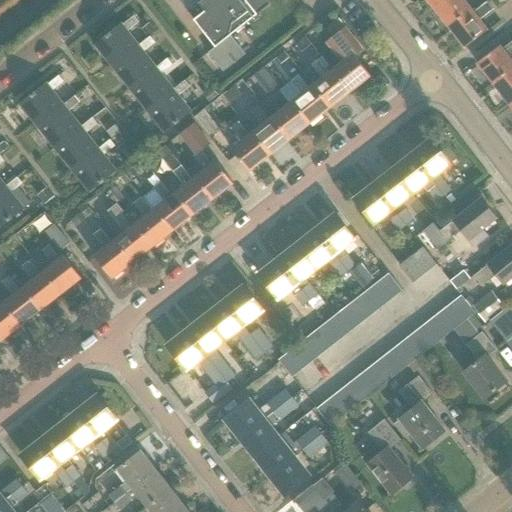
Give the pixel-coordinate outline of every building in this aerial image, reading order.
[(265,0),(219,0),(194,20),(215,48),(208,53),(223,72),(246,55),(230,35),(269,4),(265,0)] [(442,0),(434,7),(449,26),(471,9),(464,0),(442,0)] [(449,26),(465,47),(488,30),(480,19),(493,9),(487,1),(474,12),(471,9),(449,26)] [(94,45),(112,67),(139,45),(128,32),(139,23),(133,16),(123,25),(121,23),(94,45)] [(345,27),(326,43),(341,61),(332,69),(333,69),(350,92),(370,76),(355,57),(364,50),(345,27)] [(139,45),(112,67),(130,89),(157,67),(145,53),(156,44),(150,37),(139,46),(139,45)] [(500,46),(478,63),(494,83),(511,68),(511,60),(509,57),(511,54),(511,42),(510,44),(503,49),(500,46)] [(168,59),(157,68),(157,67),(130,89),(148,111),(174,89),(163,74),(173,65),(168,59)] [(330,108),(350,92),(333,69),(330,72),(319,59),(313,64),(323,77),(313,85),(330,108)] [(511,68),(494,83),(510,104),(511,101),(511,68)] [(291,80),(302,93),(292,100),(310,123),(330,108),(313,85),(309,87),(299,74),(291,80)] [(65,105),(54,91),(64,82),(59,76),(49,84),(47,83),(20,104),(38,127),(65,105)] [(148,111),(166,133),(192,111),(180,96),(191,87),(186,81),(175,89),(174,89),(148,111)] [(272,96),(282,109),(272,116),(290,139),(310,123),(292,100),(289,103),(279,90),(272,96)] [(83,127),(82,126),(70,111),(81,102),(76,96),(65,105),(38,127),(55,148),(83,127)] [(252,132),(270,155),(290,139),(272,116),(269,119),(259,106),(251,111),(262,124),(252,132)] [(204,110),(194,118),(210,136),(219,128),(204,110)] [(93,118),(82,126),(83,127),(55,148),(73,170),(100,148),(88,133),(99,124),(93,118)] [(250,170),(270,155),(252,132),(249,134),(239,121),(232,127),(242,140),(232,148),(250,170)] [(179,135),(195,156),(205,169),(196,176),(214,199),(234,183),(216,160),(212,163),(203,151),(211,144),(195,122),(179,135)] [(111,140),(100,148),(73,170),(90,193),(118,171),(105,155),(116,146),(111,140)] [(430,178),(436,184),(445,196),(452,190),(443,178),(438,172),(449,164),(431,141),(412,156),(430,179),(430,178)] [(412,156),(393,170),(412,193),(430,179),(412,156)] [(151,167),(159,177),(168,170),(161,160),(151,167)] [(176,172),(186,185),(176,192),(194,215),(214,199),(196,176),(193,179),(183,166),(176,172)] [(412,193),(393,170),(375,185),(393,208),(412,193)] [(0,190),(0,227),(24,208),(11,193),(23,184),(18,177),(6,187),(6,186),(0,190)] [(155,188),(165,201),(156,208),(174,230),(194,215),(176,192),(173,195),(162,182),(155,188)] [(428,190),(437,202),(445,196),(436,184),(428,190)] [(393,208),(375,185),(356,199),(374,223),(393,208)] [(107,193),(115,203),(124,196),(116,186),(107,193)] [(174,230),(156,208),(152,211),(142,198),(135,204),(144,217),(136,224),(153,246),(174,230)] [(476,247),(489,237),(484,230),(498,219),(482,199),(440,232),(433,224),(424,231),(438,249),(462,231),(470,241),(471,240),(476,247)] [(116,240),(133,262),(153,246),(136,224),(132,227),(122,214),(124,212),(117,203),(107,210),(125,232),(116,240)] [(407,207),(398,214),(408,225),(416,219),(407,207)] [(80,213),(72,219),(77,226),(86,220),(80,213)] [(408,225),(398,214),(390,220),(400,232),(408,225)] [(335,215),(316,230),(335,253),(340,259),(347,253),(342,247),(354,238),(335,215)] [(55,224),(45,232),(60,250),(69,242),(55,224)] [(95,256),(113,278),(133,262),(116,240),(113,242),(102,229),(95,235),(105,248),(95,256)] [(341,277),(349,271),(340,259),(335,253),(316,230),(297,244),(316,268),(327,259),(332,265),(341,277)] [(319,295),(305,277),(316,268),(297,244),(279,259),(312,301),(319,295)] [(62,294),(82,278),(64,255),(60,258),(50,245),(42,251),(53,264),(44,271),(62,294)] [(511,245),(474,276),(482,286),(497,275),(504,284),(511,277),(511,245)] [(400,265),(414,283),(437,264),(423,246),(400,265)] [(340,259),(349,271),(357,266),(347,253),(340,259)] [(464,272),(465,271),(465,270),(470,266),(462,256),(455,262),(463,271),(464,272)] [(279,259),(260,274),(278,298),(290,288),(295,294),(304,306),(312,301),(279,259)] [(24,286),(42,309),(62,294),(44,271),(40,274),(29,261),(22,267),(33,280),(24,286)] [(362,263),(351,271),(363,287),(374,278),(365,267),(362,263)] [(465,271),(464,272),(463,271),(451,281),(457,289),(471,278),(465,271)] [(389,273),(380,280),(394,297),(403,290),(389,273)] [(21,326),(42,309),(24,286),(20,290),(9,276),(2,282),(13,295),(3,303),(21,326)] [(372,286),(386,304),(394,297),(380,280),(372,286)] [(225,301),(244,324),(263,310),(244,286),(225,301)] [(364,293),(377,311),(386,304),(372,286),(364,293)] [(473,304),(486,322),(505,308),(492,290),(473,304)] [(355,300),(369,317),(377,311),(364,293),(355,300)] [(466,320),(468,318),(475,313),(462,295),(453,302),(466,320)] [(347,306),(361,324),(369,317),(355,300),(347,306)] [(257,359),(266,353),(251,334),(243,325),(244,324),(225,301),(206,316),(225,339),(235,331),(257,359)] [(466,320),(453,302),(444,309),(458,326),(466,320)] [(0,341),(1,342),(21,326),(3,303),(0,305),(0,341)] [(338,313),(352,330),(361,324),(347,306),(338,313)] [(511,314),(507,308),(490,321),(506,341),(511,336),(511,314)] [(436,316),(449,333),(454,329),(458,326),(444,309),(436,316)] [(330,320),(344,337),(352,330),(338,313),(330,320)] [(228,382),(236,376),(214,348),(225,339),(206,316),(187,330),(228,382)] [(428,322),(441,339),(449,333),(436,316),(428,322)] [(458,326),(454,329),(466,344),(480,333),(468,318),(466,320),(458,326)] [(322,326),(335,344),(344,337),(330,320),(322,326)] [(419,329),(433,346),(441,339),(428,322),(419,329)] [(313,333),(327,350),(335,344),(322,326),(313,333)] [(251,334),(266,353),(274,347),(259,328),(251,334)] [(411,336),(424,353),(433,346),(419,329),(411,336)] [(168,345),(187,369),(198,360),(216,384),(205,392),(214,403),(233,388),(228,382),(187,330),(168,345)] [(475,363),(464,372),(485,398),(507,381),(487,357),(496,349),(482,331),(480,333),(466,344),(475,355),(471,358),(475,363)] [(305,340),(319,357),(327,350),(313,333),(305,340)] [(402,342),(416,359),(424,353),(411,336),(402,342)] [(296,346),(310,364),(319,357),(305,340),(296,346)] [(394,349),(408,366),(416,359),(402,342),(394,349)] [(288,353),(302,370),(310,364),(296,346),(288,353)] [(386,355),(399,373),(408,366),(394,349),(386,355)] [(293,377),(302,370),(288,353),(279,360),(293,377)] [(377,362),(391,379),(399,373),(386,355),(377,362)] [(369,369),(382,386),(391,379),(377,362),(369,369)] [(278,367),(260,382),(267,392),(286,377),(278,367)] [(360,375),(374,392),(382,386),(369,369),(360,375)] [(352,382),(366,399),(374,392),(360,375),(352,382)] [(415,410),(401,421),(423,448),(445,430),(423,402),(434,394),(420,377),(401,392),(415,410)] [(344,389),(357,406),(366,399),(352,382),(344,389)] [(265,419),(274,412),(293,397),(286,389),(268,403),(258,411),(250,400),(226,419),(241,438),(265,419)] [(335,395),(349,412),(357,406),(344,389),(335,395)] [(327,402),(340,419),(349,412),(335,395),(327,402)] [(96,435),(101,442),(110,454),(119,447),(105,429),(117,419),(98,396),(78,412),(96,435)] [(293,397),(274,412),(281,420),(299,405),(293,397)] [(332,426),(340,419),(327,402),(318,409),(332,426)] [(79,449),(96,435),(78,412),(61,426),(79,449)] [(241,438),(256,456),(280,438),(265,419),(241,438)] [(383,452),(368,464),(392,494),(413,477),(391,448),(402,440),(385,420),(368,433),(383,452)] [(61,426),(42,441),(75,482),(82,476),(68,458),(79,449),(61,426)] [(294,456),(303,449),(322,434),(316,426),(297,441),(288,447),(280,438),(256,456),(271,475),(294,456)] [(322,434),(303,449),(310,458),(329,442),(322,434)] [(42,441),(23,456),(41,479),(53,469),(67,487),(75,482),(42,441)] [(104,459),(110,454),(101,442),(95,447),(104,459)] [(133,489),(156,470),(142,451),(118,469),(133,488),(133,489)] [(294,456),(271,475),(286,494),(310,475),(294,456)] [(346,464),(336,472),(351,491),(361,483),(346,464)] [(156,470),(133,489),(133,488),(127,493),(127,494),(115,503),(121,510),(133,501),(139,496),(148,507),(171,488),(156,470)] [(12,497),(23,487),(17,480),(5,489),(12,497)] [(127,493),(121,485),(108,495),(115,503),(127,494),(127,493)] [(29,495),(23,487),(12,497),(17,504),(29,495)] [(179,511),(186,507),(171,488),(148,507),(151,511),(179,511)] [(334,511),(324,499),(316,489),(298,503),(304,511),(307,511),(316,505),(321,511),(334,511)] [(343,505),(332,492),(324,499),(334,511),(368,511),(359,501),(345,511),(343,511),(340,508),(343,505)] [(0,511),(13,511),(5,501),(0,504),(0,511)]
